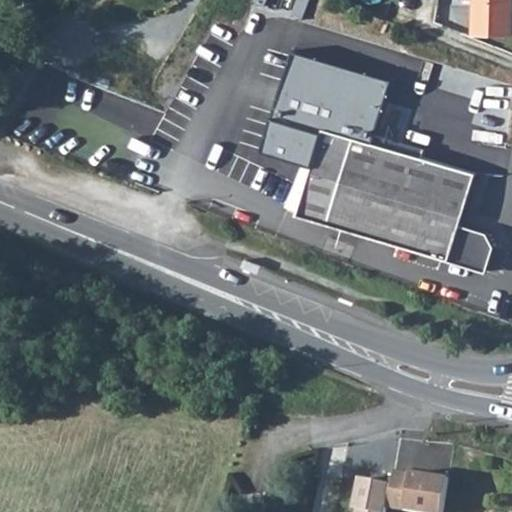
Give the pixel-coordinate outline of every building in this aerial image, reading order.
[(471,0),(471,33),(510,32),(510,0),(471,0)] [(326,126),(371,140),(389,82),(295,52),(264,151),(313,167),(326,126)] [(472,92),(471,144),(511,145),(511,67),(483,67),(483,92),(472,92)] [(457,224),(473,172),(371,140),(326,126),(313,167),(299,211),(447,258),(457,224)] [(457,224),(447,258),(482,269),(490,244),(483,232),(457,224)] [(449,511),(454,477),(416,473),(411,509),(431,511),(449,511)] [(390,511),(396,480),(364,477),(357,511),(390,511)]
